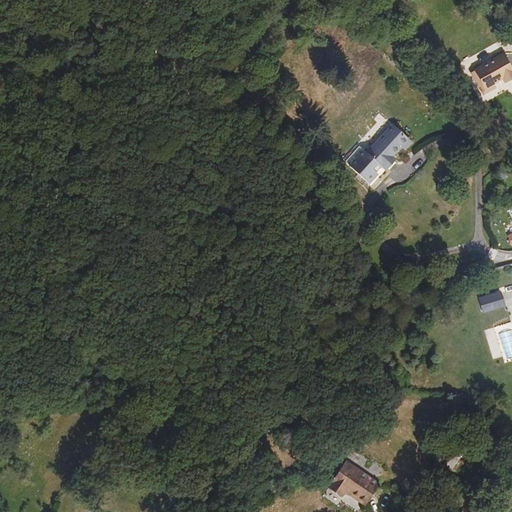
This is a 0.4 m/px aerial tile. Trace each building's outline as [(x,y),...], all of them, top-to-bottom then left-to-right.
[(511,70),(508,64),(505,59),(503,55),(471,73),(483,95),(496,88),(494,84),(502,79),(504,83),(511,78),(511,70)] [(411,142),(393,125),(367,152),(360,145),(345,161),(370,185),(385,169),(395,159),(393,156),(397,152),(402,147),(405,149),(411,142)] [(474,275),(448,281),(449,286),(475,280),(474,275)] [(505,307),(501,292),(481,298),(486,313),(505,307)] [(447,447),(454,452),(466,434),(467,433),(460,428),(447,447)] [(473,438),(466,434),(454,452),(460,456),(473,438)] [(132,449),(124,457),(132,465),(140,456),(132,449)] [(378,485),(379,484),(346,462),(328,488),(341,497),(345,492),(364,505),(378,485)]
